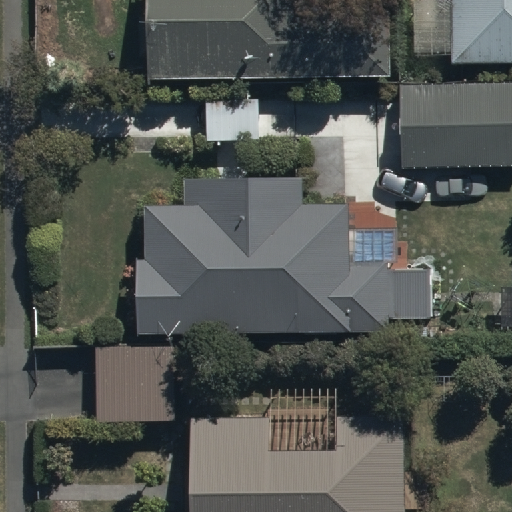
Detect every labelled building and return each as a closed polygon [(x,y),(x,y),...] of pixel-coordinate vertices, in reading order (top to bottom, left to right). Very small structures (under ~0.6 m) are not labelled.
[(150,0),(152,68),(391,65),(390,0),(150,0)] [(511,0),(450,0),(451,53),(511,53),(511,0)] [(511,75),(397,77),(399,161),(511,159),(511,75)] [(304,168),(184,168),(184,193),(150,193),(150,249),(137,249),(137,326),(391,326),(391,311),(432,311),(432,260),(390,260),(390,251),(352,251),(352,193),(304,193),(304,168)] [(405,511),(405,406),(193,407),(192,511),(405,511)]
